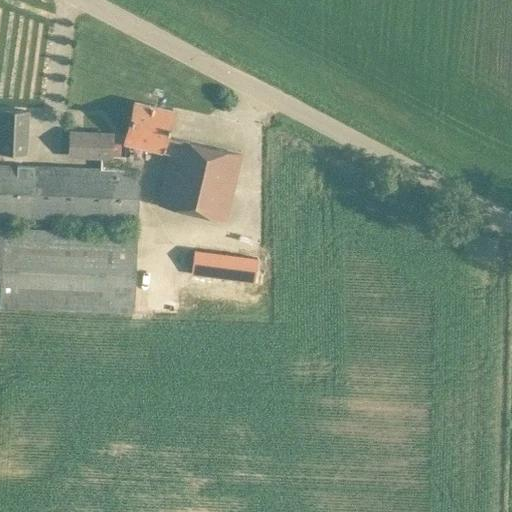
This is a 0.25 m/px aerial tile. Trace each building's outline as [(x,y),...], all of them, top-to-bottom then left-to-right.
[(134,101),(130,121),(124,143),(171,154),(159,203),(226,219),(241,154),(167,137),(173,111),(134,101)] [(0,110),(0,113),(0,153),(26,154),(28,111),(0,110)] [(69,153),(69,155),(101,156),(100,169),(125,170),(126,156),(121,156),(122,146),(112,145),(113,134),(70,133),(69,153)] [(0,215),(129,221),(133,221),(138,222),(140,171),(135,170),(125,170),(100,169),(0,164),(0,215)] [(0,300),(0,307),(134,313),(137,232),(0,226),(0,282),(1,283),(0,300)] [(194,273),(256,282),(260,256),(197,248),(194,273)]
